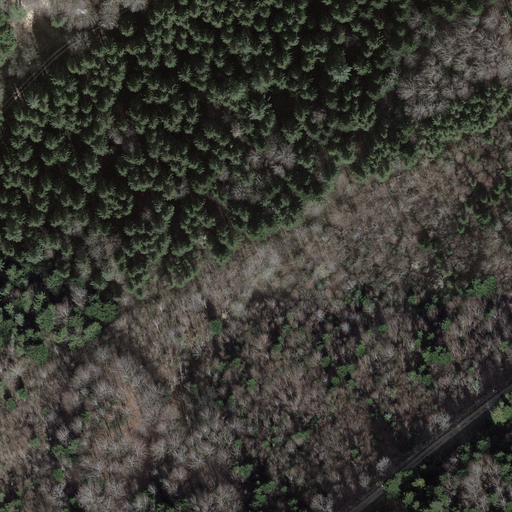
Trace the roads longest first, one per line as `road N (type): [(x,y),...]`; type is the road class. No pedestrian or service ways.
road 1 (track): [(511,386),(349,511)]
road 2 (track): [(0,120),(153,0)]
